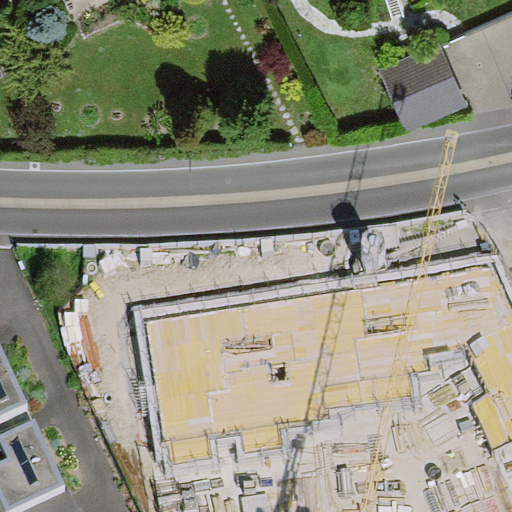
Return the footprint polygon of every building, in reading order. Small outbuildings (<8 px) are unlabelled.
[(443,47),(390,71),(413,123),(466,99),(443,47)] [(457,333),(344,340),(351,450),(464,443),(457,333)] [(274,458),(351,450),(344,340),(263,347),(263,351),(209,356),(214,412),(269,408),(274,458)] [(0,344),(0,424),(30,410),(0,344)] [(30,410),(0,424),(0,511),(17,511),(67,490),(30,410)]
